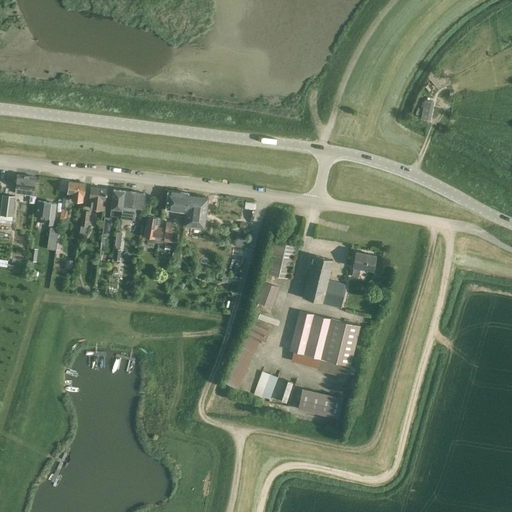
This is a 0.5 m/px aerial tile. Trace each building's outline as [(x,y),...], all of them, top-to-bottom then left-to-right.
[(424,100),(421,118),(429,120),(432,101),(424,100)] [(17,175),(15,193),(33,195),(36,177),(17,175)] [(69,182),(68,192),(68,193),(72,194),(72,200),(82,202),(83,195),(85,184),(69,182)] [(91,187),(89,197),(89,198),(92,199),(90,209),(101,210),(103,200),(105,200),(105,199),(106,189),(91,187)] [(111,211),(110,216),(115,216),(120,217),(120,212),(123,191),(113,190),(112,198),(111,211)] [(188,195),(188,193),(168,190),(165,209),(185,212),(188,195)] [(120,212),(120,217),(120,218),(134,219),(135,208),(143,208),(145,194),(123,191),(120,212)] [(2,194),(0,212),(0,214),(13,216),(15,196),(2,194)] [(208,197),(188,195),(185,212),(183,225),(204,228),(208,197)] [(63,196),(60,219),(67,220),(69,197),(63,196)] [(38,201),(37,211),(36,214),(41,215),(40,219),(45,220),(44,221),(45,221),(45,225),(53,226),(56,204),(38,201)] [(89,211),(82,210),(81,210),(79,233),(85,234),(85,226),(88,226),(89,211)] [(148,216),(146,226),(144,236),(160,239),(161,231),(155,230),(158,218),(148,216)] [(172,243),(174,227),(166,226),(164,242),(172,243)] [(49,227),(46,249),(55,251),(58,229),(49,227)] [(274,239),(272,249),(266,275),(288,280),(296,244),(274,239)] [(373,269),(373,265),(375,256),(356,252),(353,266),(353,267),(352,276),(358,277),(360,267),(373,269)] [(313,255),(311,265),(303,297),(341,307),(346,285),(328,280),(333,260),(313,255)] [(278,287),(261,281),(254,301),(271,307),(278,287)] [(301,312),(290,351),(293,351),(290,361),(317,369),(316,370),(346,378),(360,327),(301,312)] [(251,324),(223,384),(237,390),(258,343),(263,346),(270,332),(251,324)] [(342,397),(301,388),(297,409),(337,418),(342,397)]
